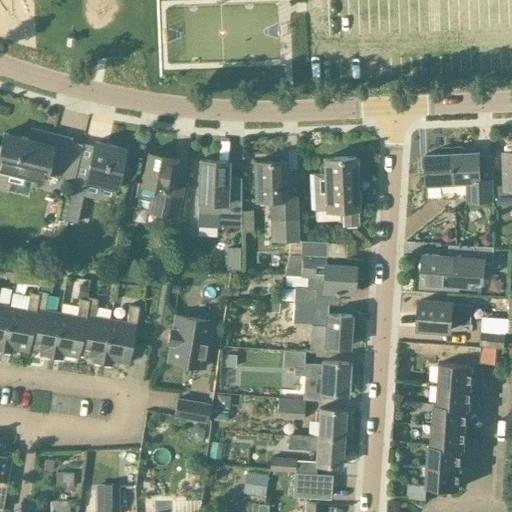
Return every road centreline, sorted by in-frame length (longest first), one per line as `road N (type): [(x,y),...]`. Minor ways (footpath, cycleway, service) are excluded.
road 1 (residential): [(369,511),(396,107)]
road 2 (residential): [(396,107),(188,108),(47,79),(0,59)]
road 3 (residential): [(0,373),(125,394),(121,428),(61,430)]
road 4 (residential): [(454,511),(477,504),(489,488),(492,386)]
